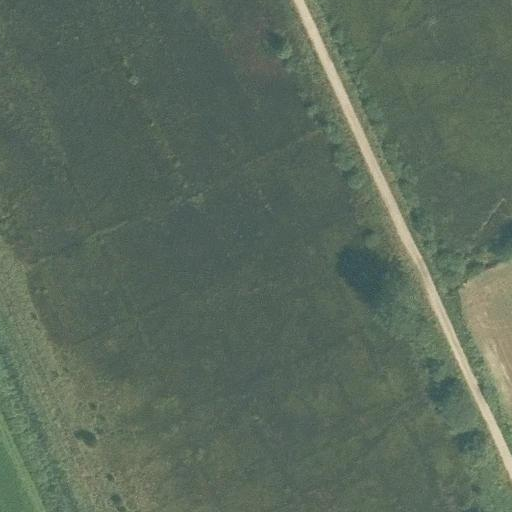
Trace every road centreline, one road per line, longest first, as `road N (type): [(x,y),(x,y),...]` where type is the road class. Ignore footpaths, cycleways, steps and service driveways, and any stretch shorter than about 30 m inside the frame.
road 1 (track): [(294,0),(511,463)]
road 2 (track): [(0,311),(92,511)]
